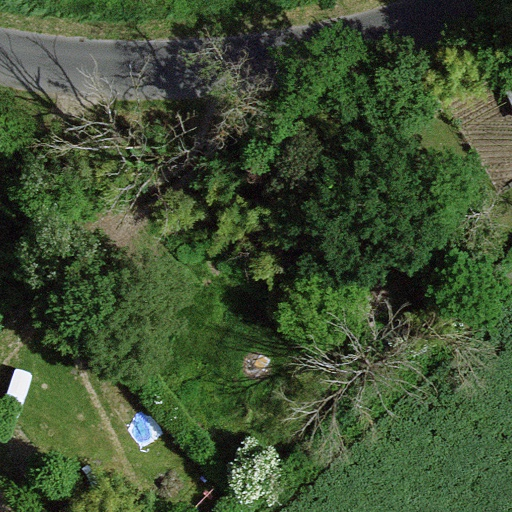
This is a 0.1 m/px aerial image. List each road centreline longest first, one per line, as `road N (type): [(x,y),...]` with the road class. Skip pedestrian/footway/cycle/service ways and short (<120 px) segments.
road 1 (unclassified): [(490,0),(367,43),(233,66),(99,70),(0,58)]
road 2 (track): [(16,167),(99,70)]
